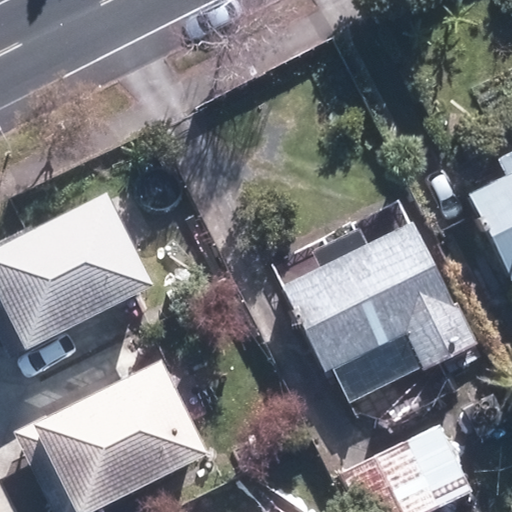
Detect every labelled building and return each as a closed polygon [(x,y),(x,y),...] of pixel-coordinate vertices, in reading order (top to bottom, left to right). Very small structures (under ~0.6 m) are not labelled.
[(503,174),(464,193),(507,281),(511,279),(511,151),(496,159),(503,174)] [(20,348),(150,284),(104,191),(0,241),(0,347),(6,359),(22,352),(20,348)] [(411,221),(279,286),(323,374),(331,370),(347,401),(418,367),(420,371),(476,343),(456,303),(452,305),(411,221)] [(86,511),(204,454),(158,361),(29,424),(30,426),(13,434),(51,511),(86,511)] [(438,426),(335,474),(352,511),(423,511),(468,491),(438,426)]
